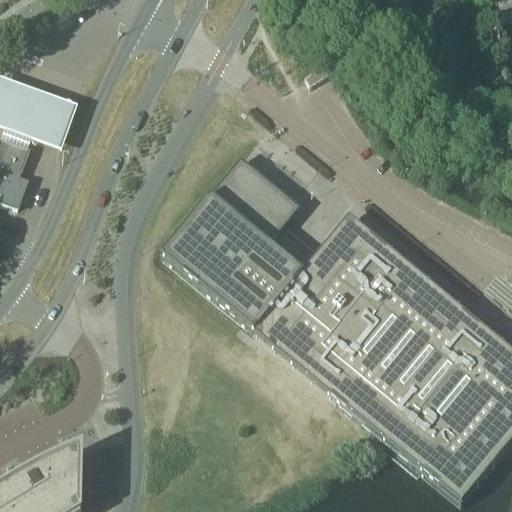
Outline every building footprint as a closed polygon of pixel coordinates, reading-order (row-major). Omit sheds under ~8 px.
[(387,0),(387,21),(404,21),(404,0),(387,0)] [(438,86),(438,57),(415,56),(415,85),(438,86)] [(0,146),(27,156),(24,164),(39,169),(62,151),(74,118),(67,91),(16,72),(0,83),(0,146)] [(17,183),(24,164),(27,156),(0,146),(0,207),(17,214),(26,186),(17,183)] [(511,447),(511,360),(347,224),(316,261),(309,255),(284,234),(299,215),(239,166),(159,263),(459,511),(511,447)] [(0,511),(79,511),(81,458),(81,455),(80,455),(66,462),(42,473),(21,484),(0,496),(0,511)]
